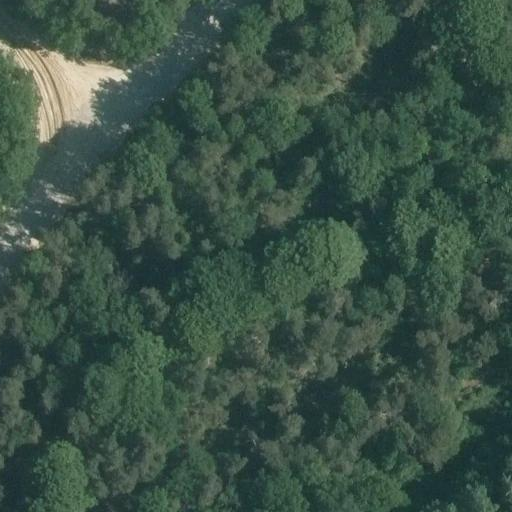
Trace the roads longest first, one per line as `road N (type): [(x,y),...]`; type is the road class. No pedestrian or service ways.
road 1 (track): [(0,254),(95,132),(233,0)]
road 2 (track): [(95,132),(0,28)]
